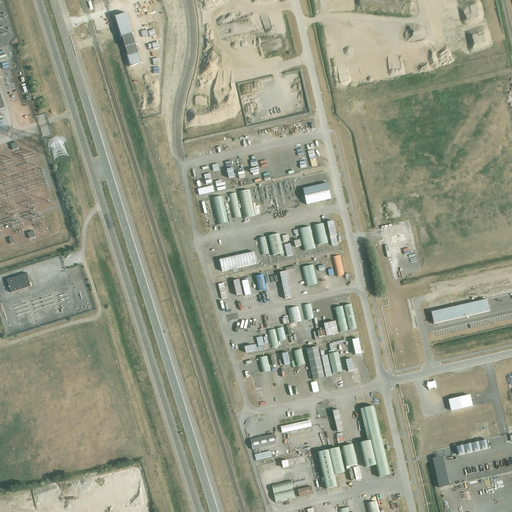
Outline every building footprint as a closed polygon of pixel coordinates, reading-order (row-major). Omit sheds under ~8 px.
[(132,34),(122,37),(128,56),(138,53),(132,34)] [(273,163),(279,162),(277,152),(271,154),(273,163)] [(290,161),(283,163),(286,172),(292,171),(290,161)] [(278,164),(273,166),(276,173),(281,171),(278,164)] [(303,189),(307,205),(331,199),(327,183),(303,189)] [(245,219),(255,216),(249,190),(239,192),(245,219)] [(241,217),(236,193),(223,196),(224,202),(230,201),(234,219),(241,217)] [(218,225),(228,223),(222,196),(212,199),(218,225)] [(333,221),(327,223),(332,246),(338,245),(333,221)] [(313,226),(317,245),(328,243),(324,224),(313,226)] [(300,232),(304,251),(315,249),(310,227),(299,229),(299,230),(299,232),(300,232)] [(282,233),(287,257),(291,256),(293,255),(288,232),(282,233)] [(268,236),(273,256),(277,255),(279,255),(280,254),(280,256),(284,256),(283,253),(284,253),(279,234),(268,236)] [(265,237),(258,239),(262,256),(269,254),(265,237)] [(238,242),(240,251),(238,251),(238,253),(239,252),(240,255),(242,254),(241,253),(246,252),(244,241),(243,241),(243,240),(238,241),(238,242)] [(249,241),(255,264),(260,263),(255,240),(249,241)] [(229,270),(224,247),(218,248),(223,272),(229,270)] [(229,255),(232,270),(236,268),(237,270),(240,269),(239,268),(243,267),(240,255),(239,252),(238,253),(229,255)] [(340,256),(332,258),(337,277),(344,275),(340,256)] [(300,268),(304,288),(315,285),(311,265),(300,268)] [(279,273),(282,301),(289,300),(285,272),(279,273)] [(27,273),(7,280),(11,293),(32,286),(31,282),(30,283),(27,273)] [(266,292),(262,274),(255,276),(259,293),(266,292)] [(242,294),(239,279),(233,281),(236,295),(242,294)] [(486,302),(430,313),(432,326),(475,318),(475,320),(485,318),(485,314),(488,314),(486,302)] [(311,304),(303,306),(306,320),(314,319),(311,304)] [(351,305),(343,306),(349,331),(356,329),(351,305)] [(288,309),(291,324),(302,322),(298,307),(288,309)] [(342,307),(335,308),(340,333),(348,331),(342,307)] [(324,324),(326,335),(338,333),(335,321),(324,324)] [(283,328),(276,329),(279,341),(286,339),(283,328)] [(271,348),(279,347),(275,329),(268,331),(271,348)] [(357,339),(350,341),(353,356),(360,354),(357,339)] [(263,346),(264,346),(263,340),(257,341),(258,344),(245,347),(246,353),(263,349),(263,346)] [(307,349),(313,380),(325,378),(318,347),(307,349)] [(305,364),(301,350),(294,351),(297,366),(305,364)] [(327,355),(322,356),(326,377),(332,376),(327,355)] [(258,358),(262,373),(271,371),(267,356),(258,358)] [(293,363),(292,357),(283,359),(284,365),(293,363)] [(352,371),(350,360),(344,361),(346,373),(352,371)] [(468,397),(447,401),(449,412),(471,408),(468,397)] [(379,477),(390,475),(374,406),(360,409),(367,441),(360,443),(366,468),(376,465),(379,477)] [(334,427),(340,425),(338,413),(331,415),(334,427)] [(281,427),(282,433),(312,427),(310,420),(281,427)] [(253,450),(277,445),(275,434),(251,440),(253,450)] [(456,455),(485,451),(484,441),(480,442),(475,443),(475,441),(471,442),(471,444),(460,445),(460,444),(455,445),(456,455)] [(349,470),(351,481),(361,479),(359,467),(358,467),(357,464),(353,445),(342,447),(347,470),(349,470)] [(324,482),(326,489),(337,487),(334,475),(345,472),(339,448),(318,453),(323,478),(321,478),(322,482),(324,482)] [(271,457),(270,451),(255,455),(256,461),(271,457)] [(441,457),(431,460),(437,489),(448,487),(441,457)] [(291,480),(271,485),(276,504),(295,499),(291,480)] [(311,487),(311,486),(309,486),(309,487),(297,490),(299,497),(313,494),(312,487),(311,487)] [(367,504),(368,511),(379,511),(377,501),(367,504)]
